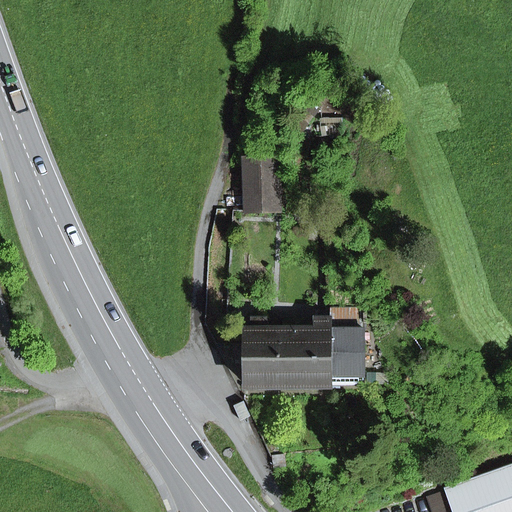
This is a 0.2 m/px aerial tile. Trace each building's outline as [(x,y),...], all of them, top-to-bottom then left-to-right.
[(246,212),(281,211),(279,157),(244,158),(246,212)] [(248,387),(365,385),(364,310),(332,310),(332,317),(316,317),(316,330),(268,330),(268,318),(252,318),(253,331),(247,331),(248,345),(248,359),(248,387)] [(236,359),(248,359),(248,345),(235,345),(236,359)] [(511,511),(511,438),(441,459),(456,511),(511,511)] [(273,457),(275,467),(286,466),(284,455),(273,457)]
